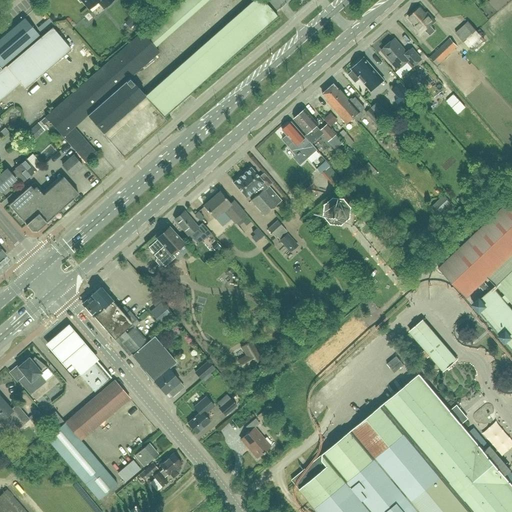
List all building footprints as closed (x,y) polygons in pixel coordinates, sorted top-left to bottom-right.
[(104,8),(112,0),(78,0),(80,2),(82,0),(89,9),(98,1),(104,8)] [(149,1),(147,0),(132,0),(140,9),(149,1)] [(184,0),(175,8),(185,20),(207,0),(184,0)] [(250,1),(145,90),(163,111),(179,97),(178,87),(172,87),(178,82),(177,71),(179,69),(180,95),(207,72),(207,65),(214,65),(231,50),(230,32),(238,31),(244,26),(247,29),(250,29),(257,23),(256,13),(256,12),(255,7),(250,1)] [(435,31),(430,26),(435,22),(428,14),(426,16),(420,8),(408,18),(415,26),(413,28),(420,35),(425,31),(426,33),(427,33),(429,36),(435,31)] [(0,67),(38,35),(24,18),(0,38),(0,67)] [(462,25),(467,48),(483,44),(480,31),(472,33),(470,23),(462,25)] [(0,69),(0,100),(20,83),(24,88),(70,49),(52,27),(6,66),(5,65),(0,69)] [(89,76),(44,116),(84,161),(95,152),(72,127),(86,115),(101,132),(122,114),(143,95),(128,78),(158,52),(140,31),(89,76)] [(381,51),(398,70),(407,62),(412,67),(421,60),(411,49),(406,53),(394,39),(381,51)] [(437,66),(457,47),(449,39),(429,57),(437,66)] [(383,80),(364,58),(351,69),(353,70),(348,75),(355,82),(360,78),(371,91),(383,80)] [(411,97),(399,83),(392,90),(404,103),(411,97)] [(334,84),(328,89),(332,94),(333,93),(344,105),(343,106),(353,118),(356,121),(362,116),(362,114),(360,112),(364,108),(355,98),(351,102),(339,88),(338,89),(334,84)] [(346,124),(353,118),(343,106),(344,105),(333,93),(332,94),(328,89),(322,94),(326,99),(325,100),(346,124)] [(466,106),(454,94),(447,101),(458,113),(466,106)] [(374,123),(379,118),(371,108),(365,113),(374,123)] [(305,109),(294,119),(306,134),(305,136),(311,144),(322,135),(328,142),(335,135),(326,125),(320,130),(316,126),(318,125),(305,109)] [(43,129),(37,123),(24,135),(27,133),(31,137),(41,128),(42,129),(43,129)] [(301,164),(317,151),(305,137),(304,137),(291,123),(288,125),(286,126),(284,127),(284,129),(282,130),(287,135),(282,140),(296,155),(294,157),(301,164)] [(395,125),(390,130),(402,143),(407,139),(406,138),(413,132),(408,126),(401,132),(395,125)] [(342,138),(347,134),(343,130),(338,134),(342,138)] [(70,174),(81,165),(72,155),(61,164),(70,174)] [(26,159),(9,173),(6,168),(0,173),(0,191),(14,179),(19,185),(36,170),(26,159)] [(329,167),(322,173),(328,180),(335,174),(329,167)] [(250,201),(264,216),(281,201),(267,186),(266,187),(262,183),(263,183),(249,168),(232,184),(245,198),(253,191),(256,195),(250,201)] [(30,185),(8,205),(12,210),(13,211),(14,210),(15,209),(18,212),(14,215),(15,215),(18,212),(21,215),(20,217),(20,216),(19,217),(20,218),(25,224),(25,225),(30,230),(30,231),(37,231),(37,230),(45,223),(45,224),(46,223),(45,222),(44,220),(47,218),(50,221),(47,217),(51,215),(52,216),(52,217),(54,216),(53,216),(63,207),(64,207),(65,206),(64,205),(63,204),(66,201),(66,200),(69,198),(70,199),(71,200),(72,199),(78,194),(62,176),(42,194),(41,192),(38,189),(36,187),(38,185),(34,182),(30,186),(30,185)] [(88,180),(91,185),(98,181),(95,176),(88,180)] [(235,224),(245,215),(233,201),(230,204),(219,192),(203,206),(214,218),(223,210),(235,224)] [(455,207),(446,198),(435,209),(443,218),(455,207)] [(511,200),(445,265),(472,293),(487,278),(495,286),(478,302),(491,317),(493,319),(496,322),(511,341),(511,311),(510,310),(510,309),(509,308),(493,289),(495,286),(511,305),(511,304),(511,200)] [(345,215),(345,209),(341,204),(335,203),(330,208),(329,214),(333,219),(340,219),(345,215)] [(199,232),(196,228),(197,227),(184,212),(175,219),(188,235),(189,234),(192,238),(199,232)] [(276,237),(278,239),(286,232),(277,221),(267,229),(275,238),(276,237)] [(170,254),(183,243),(168,227),(156,238),(157,239),(149,247),(156,256),(155,257),(156,257),(155,261),(158,264),(162,263),(163,265),(173,256),(170,254)] [(298,245),(287,233),(279,240),(290,253),(298,245)] [(116,337),(131,323),(111,301),(112,301),(100,288),(82,303),(113,339),(116,337)] [(453,366),(457,362),(422,321),(408,333),(425,352),(422,354),(427,359),(429,357),(443,373),(443,374),(450,368),(453,366)] [(83,373),(99,360),(102,357),(72,323),(49,343),(69,366),(74,362),(82,372),(83,373)] [(131,324),(131,323),(116,337),(131,353),(146,340),(131,323),(131,324)] [(154,336),(159,342),(173,329),(168,323),(154,336)] [(132,355),(165,393),(167,391),(172,396),(178,390),(174,385),(179,381),(168,368),(175,362),(154,337),(132,355)] [(247,356),(238,361),(243,369),(260,359),(255,351),(250,342),(242,346),(247,356)] [(30,360),(28,357),(17,367),(24,375),(18,380),(17,380),(30,395),(36,389),(30,382),(47,368),(48,368),(34,356),(33,357),(34,357),(30,360)] [(401,358),(390,364),(396,375),(407,369),(401,358)] [(81,373),(89,382),(97,391),(114,377),(113,376),(112,376),(105,368),(99,360),(83,373),(82,372),(81,373)] [(201,380),(214,369),(208,361),(195,372),(201,380)] [(419,375),(292,480),(318,511),(511,511),(511,478),(508,473),(509,473),(488,448),(487,448),(472,430),(467,433),(460,425),(458,422),(462,418),(456,412),(452,415),(449,411),(419,375)] [(113,381),(46,438),(98,500),(117,484),(80,441),(129,399),(113,381)] [(220,407),(218,408),(224,415),(236,405),(230,399),(226,395),(217,403),(220,407)] [(199,413),(187,423),(196,433),(209,421),(204,415),(214,406),(206,396),(193,407),(199,413)] [(18,428),(23,424),(29,419),(16,404),(10,410),(0,397),(0,420),(4,425),(11,420),(18,428)] [(249,432),(240,439),(256,458),(262,453),(262,454),(264,452),(263,452),(270,446),(254,428),(259,423),(255,419),(245,427),(249,432)] [(501,439),(502,431),(494,430),(493,438),(501,439),(500,446),(509,447),(510,440),(501,439)] [(143,466),(157,454),(148,444),(134,455),(143,466)] [(168,475),(170,474),(173,478),(178,473),(175,470),(181,464),(173,454),(159,465),(163,469),(160,472),(159,471),(153,476),(162,487),(167,482),(164,478),(168,475)] [(135,462),(119,465),(122,478),(133,476),(132,469),(136,468),(135,462)] [(156,468),(152,464),(138,475),(142,480),(156,468)] [(0,511),(26,511),(7,490),(0,495),(0,511)]
